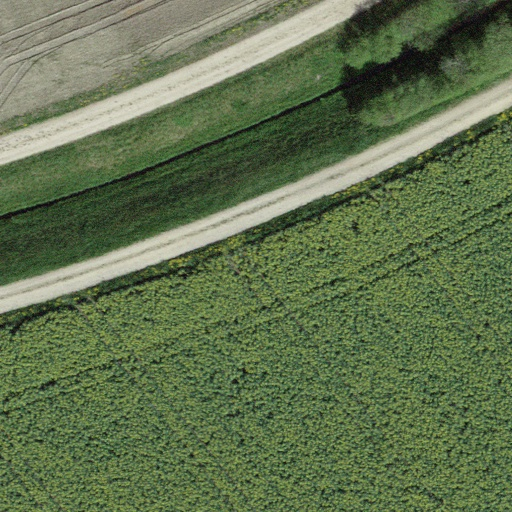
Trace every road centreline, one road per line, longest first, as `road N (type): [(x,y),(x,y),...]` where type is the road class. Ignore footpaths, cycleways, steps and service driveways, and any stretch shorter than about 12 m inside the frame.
road 1 (track): [(0,297),(193,239),(511,79)]
road 2 (track): [(0,144),(133,102),(343,0)]
